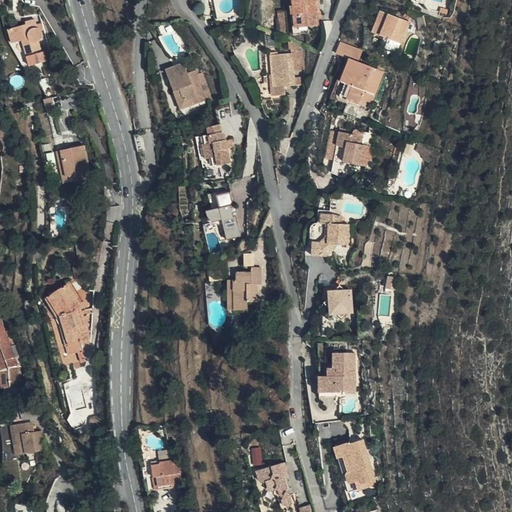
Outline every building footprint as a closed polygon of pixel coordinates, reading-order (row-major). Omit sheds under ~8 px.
[(315,5),(319,5),(317,0),(292,0),(293,6),(294,15),(298,15),(299,27),(308,27),(317,26),(316,12),(315,5)] [(294,15),(293,6),(291,6),(294,35),(308,33),(308,27),(299,27),(298,15),(294,15)] [(381,45),(385,47),(388,39),(400,44),(408,22),(381,11),(372,33),(384,37),(381,45)] [(422,33),(427,32),(424,16),(416,17),(418,31),(422,33)] [(30,66),(46,62),(44,52),(42,53),(39,42),(41,39),(43,34),(41,30),(36,28),(33,20),(26,22),(27,24),(8,29),(13,43),(22,41),(30,66)] [(304,44),(290,38),(291,50),(295,50),(296,55),(304,54),(304,44)] [(388,39),(385,47),(397,51),(400,44),(388,39)] [(356,62),(361,51),(361,50),(341,42),(337,54),(350,59),(341,82),(344,84),(339,97),(368,108),(382,72),(356,62)] [(44,52),(46,62),(48,64),(53,62),(50,50),(44,52)] [(304,59),(304,54),(296,55),(295,50),(291,50),(290,53),(292,53),(293,60),(304,59)] [(292,53),(290,53),(270,55),(272,76),(273,82),(274,88),(275,96),(285,95),(285,87),(296,86),(295,78),(294,71),(303,70),(304,59),(293,60),(292,53)] [(180,69),(179,66),(166,71),(180,110),(190,106),(188,100),(205,94),(198,75),(196,70),(188,73),(185,68),(180,69)] [(188,100),(190,106),(211,98),(202,73),(198,75),(205,94),(188,100)] [(52,98),(46,99),(49,114),(55,113),(52,98)] [(205,159),(211,158),(216,157),(217,166),(230,163),(228,149),(226,140),(225,134),(222,132),(221,125),(207,128),(209,135),(204,137),(205,144),(202,145),(205,159)] [(352,135),(339,132),(336,146),(345,148),(343,162),(349,164),(366,167),(367,160),(371,161),(375,139),(369,138),(369,135),(356,132),(355,132),(354,132),(353,132),(353,133),(352,133),(352,134),(352,135)] [(423,160),(428,163),(432,153),(418,144),(414,151),(421,156),(423,160)] [(65,183),(90,177),(83,146),(58,151),(65,183)] [(345,179),(349,164),(343,162),(334,161),(331,173),(345,179)] [(190,186),(179,186),(180,208),(183,220),(192,220),(190,186)] [(234,205),(231,192),(216,195),(219,208),(206,211),(209,219),(213,222),(222,221),(227,240),(231,239),(234,241),(238,238),(241,237),(237,216),(234,217),(233,213),(235,213),(238,211),(237,207),(234,205)] [(84,206),(82,197),(75,199),(76,208),(84,206)] [(313,226),(312,235),(322,235),(321,243),(314,243),(314,253),(328,254),(336,247),(336,244),(350,244),(350,223),(343,223),(343,215),(333,213),(324,213),(323,222),(317,222),(313,226)] [(322,235),(312,235),(312,242),(314,243),(321,243),(322,235)] [(237,280),(234,280),(234,310),(247,311),(247,302),(257,302),(257,284),(261,285),(261,268),(252,268),(251,272),(237,272),(237,280)] [(335,285),(328,286),(325,300),(344,317),(349,312),(355,311),(354,289),(348,289),(339,281),(335,285)] [(81,307),(68,284),(46,299),(60,323),(68,354),(78,352),(83,351),(80,342),(83,341),(79,328),(83,327),(77,310),(80,309),(81,307)] [(89,339),(80,309),(77,310),(83,327),(79,328),(83,341),(89,339)] [(1,319),(0,318),(0,367),(1,369),(1,388),(4,388),(5,398),(20,397),(22,388),(21,355),(13,329),(6,331),(1,319)] [(321,374),(321,391),(338,391),(343,391),(343,388),(356,388),(356,351),(335,351),(335,366),(329,366),(329,374),(321,374)] [(87,427),(92,426),(91,420),(93,417),(99,417),(97,412),(89,414),(86,419),(87,427)] [(92,426),(100,424),(99,417),(93,417),(91,420),(92,426)] [(31,432),(29,422),(11,425),(15,445),(18,445),(20,454),(44,450),(42,430),(35,432),(31,432)] [(349,484),(355,482),(358,482),(361,484),(367,482),(368,486),(377,484),(363,440),(350,443),(349,442),(338,445),(349,484)] [(152,466),(154,477),(157,477),(158,486),(176,484),(182,483),(178,460),(160,462),(161,464),(152,466)] [(285,462),(256,470),(259,480),(263,482),(266,482),(268,488),(273,491),(274,494),(277,496),(280,504),(283,505),(288,507),(292,500),(290,495),(293,494),(285,462)] [(157,477),(154,477),(156,489),(176,487),(176,484),(158,486),(157,477)] [(313,511),(311,503),(302,506),(303,511),(313,511)]
